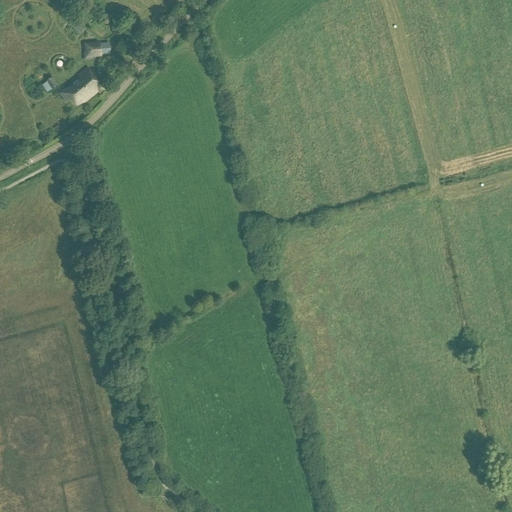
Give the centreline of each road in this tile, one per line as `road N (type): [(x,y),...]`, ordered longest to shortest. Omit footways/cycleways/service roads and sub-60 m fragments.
road 1 (unclassified): [(0,178),(58,147),(97,114),(199,0)]
road 2 (track): [(435,194),(389,0)]
road 3 (track): [(435,194),(262,283)]
